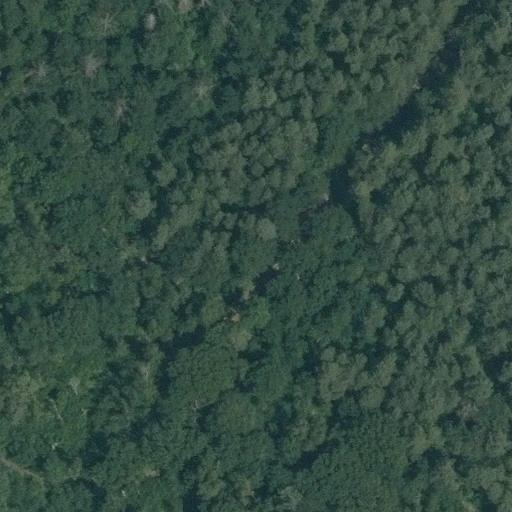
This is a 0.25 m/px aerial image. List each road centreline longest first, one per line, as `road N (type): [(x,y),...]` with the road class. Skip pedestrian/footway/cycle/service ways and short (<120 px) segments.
road 1 (track): [(228,321),(484,0)]
road 2 (unknown): [(0,456),(11,470),(42,481),(88,485),(214,460),(233,467),(265,511)]
